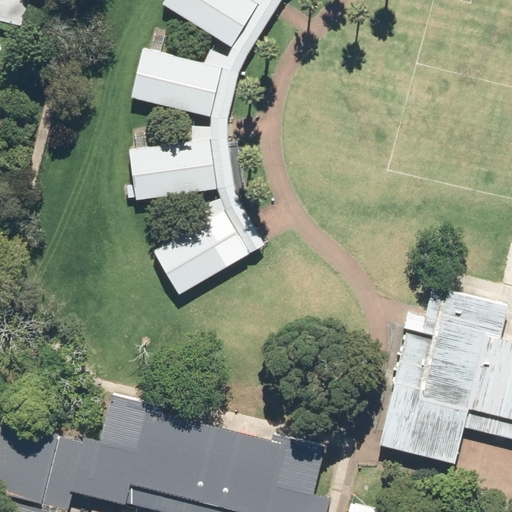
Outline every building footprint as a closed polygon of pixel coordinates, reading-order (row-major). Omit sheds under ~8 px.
[(260,2),(257,0),(163,0),(232,44),(260,2)] [(404,0),(400,5),(395,11),(390,17),(385,22),(380,27),(374,32),(368,37),(362,42),(356,46),(349,50),(343,54),(336,57),(351,86),(361,81),(396,127),(441,97),(394,39),(402,27),(417,42),(427,29),(474,58),(500,10),(482,0),(404,0)] [(222,65),(142,45),(130,95),(210,114),(222,65)] [(210,138),(131,149),(138,199),(217,188),(210,138)] [(227,210),(154,251),(176,290),(249,249),(227,210)] [(438,327),(409,320),(383,434),(461,452),(469,419),(511,428),(511,310),(447,293),(438,327)] [(89,511),(94,494),(166,511),(327,511),(332,495),(316,491),(327,447),(113,393),(102,438),(0,412),(0,484),(2,485),(0,494),(0,511),(89,511)]
